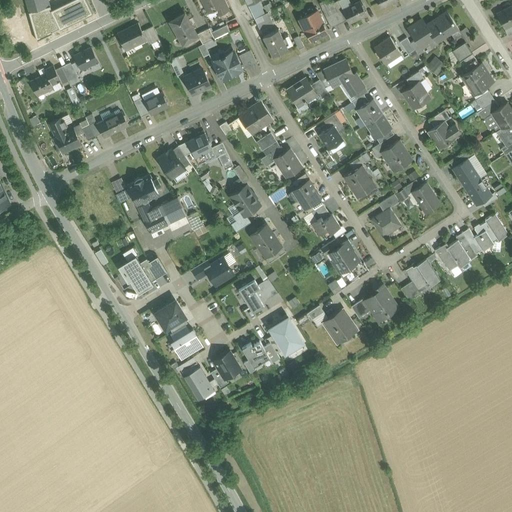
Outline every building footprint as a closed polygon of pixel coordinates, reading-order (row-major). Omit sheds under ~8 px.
[(26,0),(30,11),(29,12),(50,6),(48,0),(26,0)] [(73,0),(53,7),(58,24),(94,13),(90,1),(79,4),(78,0),(73,0)] [(202,0),(208,12),(214,9),(215,10),(218,15),(228,10),(223,0),(202,0)] [(259,1),(248,6),(251,12),(261,7),(259,1)] [(333,1),(327,4),(328,6),(332,14),(337,11),(333,1)] [(360,1),(350,5),(351,7),(343,11),(349,22),(366,14),(360,1)] [(511,5),(497,14),(508,35),(511,33),(511,5)] [(328,6),(322,9),(326,17),(332,14),(328,6)] [(261,7),(251,12),(254,19),(265,14),(261,7)] [(317,10),(299,19),(304,28),(310,41),(327,33),(321,20),(321,19),(317,10)] [(426,25),(426,26),(434,38),(434,39),(436,41),(457,27),(447,10),(439,16),(439,17),(426,25)] [(337,11),(332,14),(337,24),(343,21),(338,11),(337,11)] [(197,35),(185,12),(170,21),(183,43),(197,35)] [(332,14),(326,17),(331,27),(337,24),(332,14)] [(270,17),(264,20),(257,23),(260,31),(274,24),(270,17)] [(426,25),(423,20),(417,24),(417,23),(409,28),(416,39),(421,47),(422,47),(434,39),(434,38),(426,26),(426,25)] [(226,24),(211,32),(214,38),(229,31),(226,24)] [(131,27),(118,34),(124,48),(132,44),(145,38),(139,25),(132,29),(131,27)] [(153,25),(146,29),(153,43),(160,39),(153,25)] [(209,28),(197,34),(203,44),(204,43),(214,38),(211,32),(209,28)] [(278,29),(263,36),(272,55),(287,48),(278,29)] [(401,53),(390,37),(389,37),(390,38),(375,48),(375,47),(374,47),(385,64),(386,63),(385,62),(399,53),(400,54),(401,53)] [(410,42),(406,37),(400,41),(408,54),(415,49),(410,42)] [(421,47),(416,39),(410,42),(415,49),(418,54),(424,51),(422,47),(421,47)] [(465,42),(452,50),(459,61),(464,58),(472,53),(465,42)] [(203,44),(198,46),(203,56),(209,54),(204,43),(203,44)] [(132,44),(124,48),(128,56),(136,52),(132,44)] [(91,47),(75,55),(78,61),(82,69),(90,64),(92,64),(91,62),(97,59),(91,47)] [(169,59),(164,50),(161,52),(161,53),(159,52),(157,59),(165,62),(169,59)] [(234,50),(212,61),(221,79),(242,69),(234,50)] [(250,50),(239,55),(245,68),(256,62),(250,50)] [(472,53),(464,58),(467,63),(475,57),(472,53)] [(182,54),(177,56),(182,70),(187,69),(182,54)] [(435,56),(426,67),(436,75),(445,65),(435,56)] [(479,63),(475,57),(467,63),(464,58),(459,61),(466,72),(462,74),(475,93),(473,94),(476,98),(488,90),(486,86),(493,81),(481,62),(479,63)] [(100,66),(97,59),(91,62),(92,64),(90,64),(93,70),(100,66)] [(345,59),(324,69),(333,87),(340,84),(351,102),(352,101),(356,98),(353,93),(363,86),(355,73),(353,74),(345,59)] [(78,61),(71,64),(75,72),(82,69),(78,61)] [(199,61),(191,65),(194,72),(184,77),(192,93),(210,84),(202,68),(199,61)] [(70,62),(61,66),(68,80),(77,76),(75,72),(71,64),(70,62)] [(178,63),(173,66),(178,76),(184,74),(178,63)] [(54,65),(44,70),(46,73),(31,81),(37,94),(53,87),(54,89),(63,84),(62,83),(55,69),(54,65)] [(68,80),(61,66),(55,69),(62,83),(68,80)] [(419,70),(406,78),(410,84),(418,79),(420,81),(424,79),(419,70)] [(77,76),(68,80),(70,85),(79,80),(77,76)] [(307,79),(300,84),(299,82),(287,90),(298,106),(305,102),(317,94),(312,87),(307,79)] [(418,79),(410,84),(411,86),(403,92),(413,107),(429,97),(419,82),(420,81),(418,79)] [(321,81),(312,87),(317,94),(319,93),(322,98),(329,93),(321,81)] [(363,86),(353,93),(356,98),(364,93),(367,91),(363,86)] [(142,94),(146,102),(153,98),(152,96),(160,92),(157,87),(142,94)] [(476,98),(482,108),(485,107),(495,100),(488,90),(476,98)] [(160,92),(152,96),(153,98),(146,102),(151,113),(168,105),(162,92),(160,92)] [(356,98),(352,101),(357,108),(368,101),(364,93),(356,98)] [(148,113),(141,98),(134,101),(141,116),(148,113)] [(368,101),(357,108),(367,123),(381,114),(372,99),(368,101)] [(495,100),(485,107),(489,114),(492,112),(491,112),(499,107),(495,100)] [(305,102),(298,106),(296,108),(299,113),(308,107),(305,102)] [(499,107),(491,112),(492,112),(501,127),(502,128),(511,121),(511,110),(507,102),(499,107)] [(260,103),(253,108),(252,106),(241,113),(242,115),(252,130),(270,119),(260,103)] [(482,108),(478,111),(482,118),(489,114),(485,107),(482,108)] [(339,109),(335,111),(341,122),(345,119),(339,109)] [(444,109),(429,119),(433,125),(442,119),(443,121),(444,121),(450,117),(444,109)] [(122,111),(112,115),(113,117),(105,121),(111,132),(128,124),(122,111)] [(334,113),(323,120),(329,128),(340,121),(334,113)] [(391,128),(381,114),(367,123),(365,124),(371,133),(373,132),(376,138),(390,128),(391,128)] [(254,132),(252,130),(242,115),(236,119),(248,137),(254,132)] [(80,124),(66,131),(60,118),(50,123),(56,136),(55,136),(63,151),(81,143),(77,135),(84,132),(80,124)] [(87,119),(80,123),(84,132),(88,139),(95,136),(90,124),(87,119)] [(105,119),(97,123),(101,133),(103,136),(111,132),(105,121),(105,119)] [(455,123),(448,128),(444,121),(443,121),(442,119),(433,125),(434,127),(428,130),(439,148),(454,138),(453,136),(461,131),(455,123)] [(96,121),(90,124),(95,136),(101,133),(97,123),(96,121)] [(234,132),(226,121),(219,125),(227,137),(234,132)] [(329,128),(319,134),(328,149),(343,139),(338,132),(344,128),(340,121),(329,128)] [(511,121),(502,128),(501,127),(496,131),(505,145),(506,146),(511,141),(511,121)] [(390,128),(376,138),(379,143),(382,141),(394,133),(390,128)] [(270,131),(256,141),(266,155),(280,146),(270,131)] [(205,132),(187,141),(192,151),(199,165),(206,162),(206,161),(216,157),(212,148),(212,147),(205,132)] [(386,147),(380,151),(381,152),(385,159),(387,159),(395,171),(412,160),(398,140),(386,147)] [(187,141),(178,145),(185,155),(192,151),(187,141)] [(382,141),(379,143),(371,148),(376,155),(381,152),(380,151),(386,147),(382,141)] [(511,141),(506,146),(505,145),(501,148),(505,154),(511,148),(511,141)] [(222,142),(212,147),(212,148),(216,157),(218,156),(227,152),(222,142)] [(178,145),(172,149),(184,166),(190,163),(185,155),(178,145)] [(280,146),(266,155),(270,161),(274,158),(283,151),(280,146)] [(471,148),(459,156),(462,161),(467,157),(468,158),(475,153),(471,148)] [(172,149),(158,159),(170,177),(185,167),(184,166),(172,149)] [(291,154),(288,149),(283,151),(274,158),(282,169),(283,169),(288,176),(300,168),(295,161),(297,160),(293,153),(291,154)] [(227,152),(218,156),(224,169),(233,165),(227,152)] [(360,155),(349,163),(353,169),(362,164),(365,162),(360,155)] [(462,161),(459,156),(450,162),(453,167),(462,161)] [(453,167),(452,167),(465,186),(480,177),(468,158),(467,157),(462,161),(453,167)] [(239,164),(233,168),(243,183),(249,179),(239,164)] [(353,169),(343,176),(359,200),(378,188),(362,164),(353,169)] [(305,172),(292,181),(295,187),(309,178),(305,172)] [(143,177),(141,177),(139,177),(137,178),(136,179),(135,180),(134,181),(127,185),(129,188),(133,196),(144,218),(153,213),(151,209),(147,199),(159,193),(156,187),(160,185),(157,178),(152,180),(149,174),(143,177)] [(112,182),(116,191),(125,187),(121,177),(112,182)] [(480,177),(465,186),(476,204),(481,200),(491,194),(480,177)] [(295,187),(292,189),(292,190),(289,192),(288,193),(288,194),(288,196),(293,202),(292,203),(298,212),(303,208),(304,208),(311,204),(320,198),(321,197),(309,178),(295,187)] [(395,189),(402,184),(397,178),(391,182),(395,189)] [(416,178),(404,186),(409,193),(412,191),(412,190),(420,185),(416,178)] [(420,185),(412,190),(412,191),(426,213),(440,203),(426,181),(420,185)] [(247,185),(241,189),(237,192),(236,192),(230,196),(240,210),(233,215),(236,220),(246,214),(260,204),(247,185)] [(129,188),(116,194),(120,202),(133,196),(129,188)] [(3,191),(0,192),(0,207),(9,203),(3,191)] [(491,194),(481,200),(484,205),(497,197),(494,192),(491,194)] [(394,193),(378,203),(383,211),(389,207),(399,201),(394,193)] [(178,196),(151,209),(153,213),(161,210),(168,223),(186,214),(178,196)] [(314,209),(323,203),(320,198),(311,204),(314,209)] [(314,209),(311,211),(316,219),(320,216),(322,220),(330,214),(323,203),(314,209)] [(311,204),(304,208),(303,208),(298,212),(301,217),(303,216),(311,211),(314,209),(311,204)] [(383,211),(372,219),(383,236),(400,224),(389,207),(383,211)] [(153,213),(144,218),(150,232),(168,223),(161,210),(153,213)] [(303,216),(308,224),(311,222),(316,219),(311,211),(303,216)] [(187,216),(194,231),(204,226),(197,212),(187,216)] [(495,212),(485,219),(486,220),(474,228),(478,234),(474,236),(476,240),(482,249),(498,239),(498,240),(508,234),(495,212)] [(340,226),(332,213),(330,214),(322,220),(320,216),(316,219),(311,222),(319,234),(328,228),(330,232),(332,231),(340,226)] [(246,214),(236,220),(231,223),(236,231),(251,221),(246,214)] [(187,215),(168,224),(171,230),(190,222),(187,215)] [(266,223),(250,234),(265,257),(282,245),(266,223)] [(340,226),(332,231),(335,236),(346,229),(343,224),(340,226)] [(474,236),(469,228),(462,232),(470,243),(476,240),(474,236)] [(462,232),(455,236),(457,239),(458,239),(463,248),(470,243),(462,232)] [(336,237),(322,247),(326,254),(331,260),(332,259),(328,252),(341,244),(336,237)] [(236,248),(243,245),(240,239),(233,242),(236,248)] [(341,244),(328,252),(332,259),(342,274),(344,275),(353,269),(362,263),(353,249),(354,248),(348,239),(341,244)] [(457,239),(448,245),(446,242),(435,249),(447,267),(457,261),(460,266),(470,259),(463,248),(458,239),(457,239)] [(282,245),(265,257),(269,262),(285,251),(282,245)] [(127,259),(137,254),(133,247),(123,252),(127,259)] [(312,255),(316,262),(323,257),(319,251),(312,255)] [(140,262),(136,255),(118,266),(128,282),(130,280),(138,293),(153,284),(152,281),(140,262)] [(210,264),(205,267),(208,272),(215,284),(234,273),(223,256),(210,264)] [(146,258),(140,262),(152,281),(167,272),(158,257),(149,262),(146,258)] [(426,257),(413,266),(412,265),(405,269),(412,280),(418,289),(428,283),(429,285),(440,278),(426,257)] [(205,267),(210,264),(207,259),(191,268),(198,279),(208,272),(205,267)] [(362,263),(353,269),(358,277),(368,269),(364,262),(362,263)] [(260,265),(256,267),(263,279),(267,276),(260,265)] [(267,275),(272,280),(278,275),(274,269),(267,275)] [(268,277),(257,284),(267,299),(278,292),(268,277)] [(254,279),(239,288),(253,311),(264,304),(262,302),(267,299),(257,284),(254,279)] [(333,291),(340,287),(335,279),(328,283),(333,291)] [(412,280),(400,287),(409,300),(420,292),(418,289),(412,280)] [(381,285),(374,289),(375,292),(366,298),(372,307),(377,315),(385,310),(387,313),(396,307),(381,285)] [(363,297),(351,305),(359,317),(372,307),(366,298),(364,299),(363,297)] [(175,299),(155,312),(165,328),(184,317),(179,309),(181,308),(175,299)] [(308,312),(312,318),(313,318),(323,310),(319,304),(308,312)] [(342,307),(335,312),(335,313),(331,316),(331,315),(328,317),(323,320),(336,340),(348,332),(349,334),(358,328),(352,319),(351,320),(342,307)] [(140,314),(143,320),(151,316),(148,310),(140,314)] [(317,324),(323,320),(328,317),(323,310),(313,318),(317,324)] [(287,317),(270,328),(274,333),(283,348),(285,351),(302,341),(287,317)] [(185,324),(172,332),(170,333),(174,339),(189,330),(185,324)] [(174,339),(171,341),(181,357),(202,344),(198,337),(193,328),(189,330),(174,339)] [(274,333),(267,337),(270,342),(277,352),(283,348),(274,333)] [(260,340),(252,345),(250,342),(242,347),(249,359),(253,366),(254,366),(259,363),(260,363),(262,362),(262,361),(269,357),(270,356),(263,346),(260,340)] [(277,352),(270,342),(263,346),(270,356),(269,357),(272,362),(280,357),(277,352)] [(230,350),(219,357),(220,358),(218,363),(216,365),(217,367),(224,378),(225,378),(240,368),(230,350)] [(194,356),(183,362),(187,369),(182,372),(184,375),(200,365),(194,356)] [(249,359),(244,362),(250,372),(256,368),(254,366),(253,366),(249,359)] [(183,362),(178,366),(182,372),(187,369),(183,362)] [(200,365),(184,375),(198,398),(214,389),(213,387),(218,384),(214,378),(209,381),(200,365)] [(217,367),(210,371),(214,378),(218,384),(220,387),(227,382),(225,378),(224,378),(217,367)]
